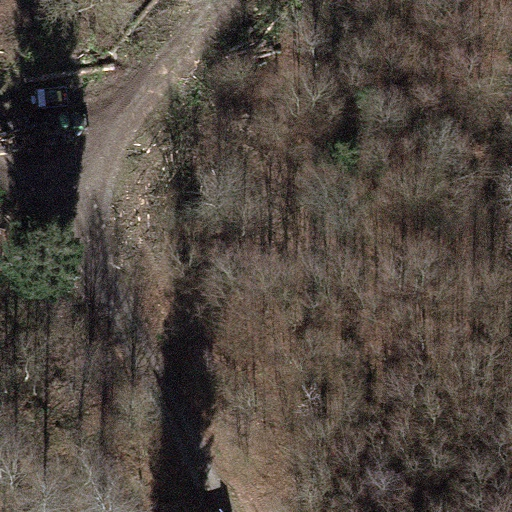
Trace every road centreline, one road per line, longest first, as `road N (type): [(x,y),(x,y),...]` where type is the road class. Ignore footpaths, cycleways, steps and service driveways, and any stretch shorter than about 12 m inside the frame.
road 1 (track): [(0,150),(76,190),(205,511)]
road 2 (track): [(76,190),(233,0)]
